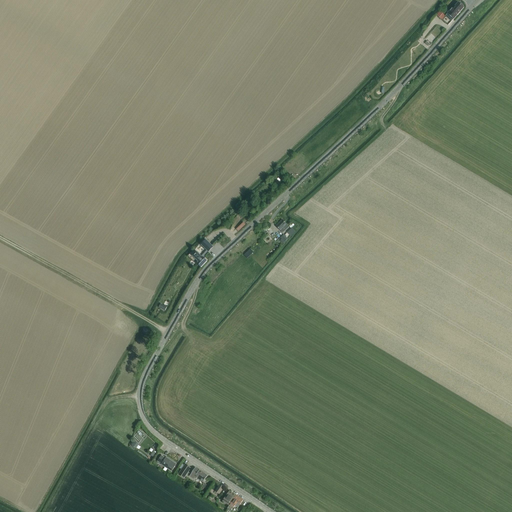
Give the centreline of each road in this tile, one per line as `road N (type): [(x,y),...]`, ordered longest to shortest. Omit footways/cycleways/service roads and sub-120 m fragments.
road 1 (tertiary): [(271,511),(160,437),(143,417),(140,387),(214,259),(378,107),(472,4)]
road 2 (track): [(168,331),(0,237)]
